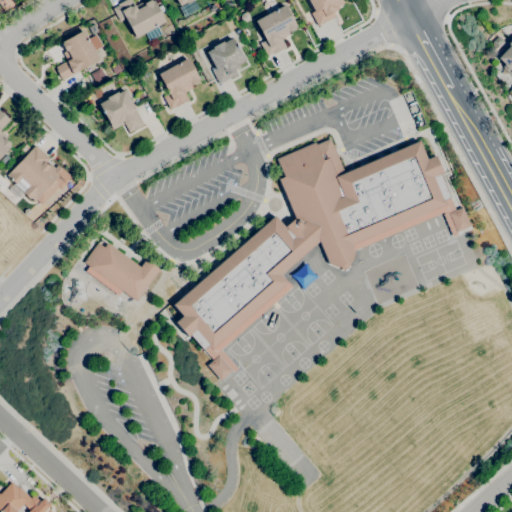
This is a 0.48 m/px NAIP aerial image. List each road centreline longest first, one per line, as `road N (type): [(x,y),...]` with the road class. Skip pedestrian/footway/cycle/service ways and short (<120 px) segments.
road 1 (residential): [(412,19),(117,176),(0,297)]
road 2 (residential): [(473,511),(14,430),(0,416)]
road 3 (residential): [(0,62),(117,176)]
